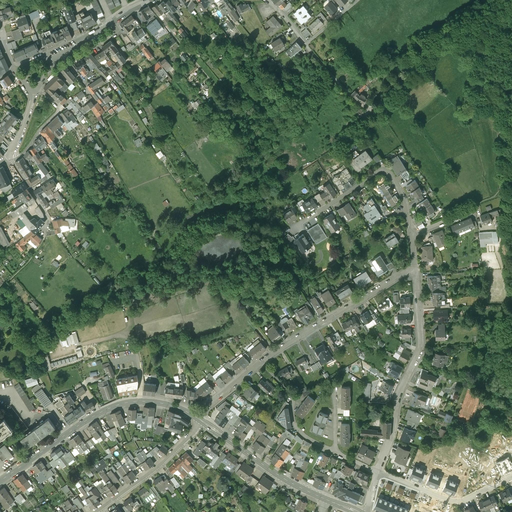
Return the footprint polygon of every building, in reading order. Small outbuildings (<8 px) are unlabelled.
[(102,13),(96,0),(89,0),(97,15),(102,13)] [(105,0),(109,9),(121,5),(118,0),(105,0)] [(174,5),(169,0),(165,4),(168,8),(170,10),(172,13),(176,10),(173,6),(174,5)] [(178,1),(177,0),(169,0),(174,5),(173,6),(176,10),(178,12),(179,11),(176,5),(180,3),(178,1)] [(208,0),(200,0),(202,2),(199,3),(203,11),(205,10),(203,4),(209,1),(208,0)] [(234,8),(227,0),(223,3),(225,6),(229,11),(234,8)] [(163,2),(159,5),(164,12),(168,8),(165,4),(163,2)] [(286,11),(292,5),(290,2),(286,5),(283,8),(286,11)] [(331,2),(325,7),(331,13),(336,8),(333,4),(331,2)] [(163,13),(157,4),(152,8),(159,16),(160,15),(163,13)] [(242,6),(240,4),(236,6),(241,13),(248,9),(250,8),(249,5),(248,4),(246,5),(245,4),(242,6)] [(307,10),(303,5),(299,8),(296,10),(296,11),(293,14),(298,18),(297,19),(307,10)] [(153,12),(149,6),(139,12),(142,18),(150,14),(153,12)] [(10,7),(0,10),(0,15),(2,20),(7,18),(6,15),(12,13),(10,7)] [(37,10),(29,14),(31,20),(40,16),(37,10)] [(172,13),(170,10),(165,14),(170,20),(172,19),(175,23),(178,21),(172,13)] [(307,10),(297,19),(301,24),(304,21),(305,22),(308,19),(307,19),(311,16),(307,11),(307,10)] [(91,13),(85,17),(83,12),(74,17),(75,21),(76,22),(81,19),(86,28),(96,22),(91,13)] [(150,14),(142,18),(144,21),(155,15),(153,12),(150,14)] [(163,18),(161,20),(165,26),(168,24),(167,22),(169,20),(166,16),(163,13),(160,15),(163,18)] [(131,16),(120,25),(127,33),(131,30),(129,28),(131,27),(129,24),(135,20),(131,16)] [(279,23),(273,17),(267,22),(272,28),(267,33),(270,36),(282,26),(279,23)] [(26,18),(21,20),(17,21),(19,29),(20,30),(29,27),(26,18)] [(318,18),(309,27),(313,31),(322,22),(318,18)] [(156,19),(147,27),(154,37),(164,29),(156,19)] [(75,21),(69,23),(72,31),(73,31),(75,36),(81,34),(78,28),(76,22),(75,21)] [(67,26),(51,33),(56,44),(56,45),(72,38),(67,26)] [(142,28),(136,33),(140,38),(145,34),(142,28)] [(310,34),(306,28),(301,33),(305,38),(310,34)] [(19,29),(11,31),(15,41),(23,38),(20,30),(19,29)] [(49,30),(40,35),(46,48),(56,44),(51,33),(49,30)] [(135,31),(132,33),(137,40),(140,38),(136,33),(135,31)] [(278,39),(271,43),(274,49),(278,47),(279,48),(284,45),(280,38),(278,39)] [(118,51),(110,41),(102,47),(104,50),(106,52),(110,49),(114,54),(118,51)] [(296,42),(286,51),(288,54),(287,54),(288,55),(289,55),(290,57),(297,51),(297,52),(302,48),(296,42)] [(35,43),(26,47),(23,49),(14,53),(17,61),(25,57),(31,55),(39,51),(35,43)] [(147,51),(143,44),(140,46),(143,51),(145,54),(149,51),(148,50),(147,51)] [(104,50),(99,54),(103,60),(105,59),(106,61),(105,63),(106,62),(109,60),(110,60),(106,52),(104,50)] [(119,51),(118,51),(114,54),(119,61),(120,61),(122,64),(126,61),(120,53),(121,52),(120,50),(119,51)] [(145,54),(143,51),(140,53),(143,57),(144,57),(146,59),(148,57),(150,60),(154,57),(152,55),(149,51),(145,54)] [(96,59),(90,54),(86,57),(83,59),(86,63),(87,63),(90,60),(92,63),(96,59)] [(0,63),(1,66),(0,66),(0,74),(9,69),(4,58),(0,59),(0,63)] [(80,60),(77,61),(78,62),(75,64),(78,68),(76,70),(77,71),(79,69),(83,66),(83,65),(86,63),(83,59),(81,60),(80,60)] [(101,65),(96,59),(92,63),(92,64),(95,66),(97,69),(101,65)] [(171,65),(165,59),(161,62),(159,61),(156,63),(158,65),(159,64),(162,67),(163,66),(166,69),(171,65)] [(116,65),(114,63),(113,64),(112,64),(109,66),(111,68),(114,72),(115,71),(119,68),(116,65)] [(156,63),(153,67),(157,71),(155,73),(160,79),(162,77),(163,78),(164,77),(160,72),(163,69),(161,67),(162,67),(159,64),(158,65),(156,63)] [(83,66),(79,69),(84,76),(89,71),(90,71),(87,68),(86,69),(83,66)] [(73,76),(66,67),(61,70),(69,79),(73,76)] [(107,71),(104,68),(99,71),(105,78),(106,77),(106,76),(109,74),(107,71)] [(114,72),(111,68),(108,71),(110,73),(114,78),(116,77),(118,80),(119,80),(122,78),(118,74),(118,75),(115,71),(114,72)] [(7,75),(0,80),(1,81),(5,86),(5,87),(6,87),(12,82),(7,75)] [(57,75),(44,87),(52,95),(56,92),(54,90),(59,85),(61,87),(65,83),(60,79),(57,75)] [(101,77),(90,84),(94,88),(96,87),(104,82),(102,77),(101,77)] [(61,87),(60,88),(61,88),(62,91),(64,93),(68,88),(67,87),(68,87),(65,83),(61,87)] [(363,83),(351,95),(357,101),(363,104),(366,100),(359,97),(358,95),(366,86),(363,83)] [(94,88),(90,84),(87,86),(93,94),(97,91),(98,90),(96,87),(94,88)] [(83,91),(73,97),(76,101),(85,95),(83,91)] [(97,91),(93,94),(95,96),(97,100),(101,97),(100,95),(97,91)] [(60,95),(56,92),(52,95),(59,102),(61,101),(64,98),(61,94),(60,95)] [(195,108),(202,103),(199,99),(192,104),(195,108)] [(91,102),(84,107),(87,110),(89,108),(90,108),(91,107),(94,106),(94,105),(91,102)] [(100,105),(93,110),(97,116),(104,111),(100,105)] [(78,109),(75,106),(73,108),(76,111),(75,112),(78,116),(81,113),(78,109)] [(67,109),(64,110),(63,108),(60,110),(61,113),(60,114),(64,119),(66,121),(67,123),(67,122),(71,119),(73,122),(76,120),(67,109)] [(361,117),(364,113),(358,109),(355,113),(361,117)] [(19,119),(11,112),(1,124),(2,125),(9,131),(12,127),(19,119)] [(58,116),(48,125),(52,129),(57,137),(62,134),(57,129),(63,123),(58,116)] [(67,122),(67,123),(66,121),(63,123),(65,125),(68,129),(69,131),(72,129),(67,122)] [(9,131),(2,125),(0,127),(0,133),(3,137),(4,137),(9,131)] [(47,126),(41,132),(49,142),(48,143),(48,144),(49,145),(52,149),(54,151),(57,148),(51,139),(54,137),(51,131),(47,126)] [(42,136),(36,141),(42,147),(47,143),(42,136)] [(42,147),(36,141),(33,144),(37,150),(40,148),(41,149),(42,148),(42,147)] [(34,147),(29,150),(33,156),(38,153),(34,147)] [(156,152),(161,159),(166,156),(161,149),(156,152)] [(365,151),(353,160),(352,158),(348,161),(357,174),(361,170),(360,169),(372,160),(365,151)] [(40,156),(38,153),(33,156),(38,163),(40,161),(42,160),(40,156)] [(378,155),(373,158),(376,163),(381,160),(378,155)] [(407,171),(397,156),(388,162),(398,177),(401,175),(407,171)] [(23,158),(15,162),(18,166),(25,161),(23,158)] [(25,161),(18,166),(19,169),(25,178),(29,176),(27,172),(30,170),(28,166),(25,161)] [(49,172),(40,161),(38,163),(36,164),(42,171),(45,175),(48,173),(49,172)] [(3,167),(0,167),(0,188),(10,183),(10,182),(3,167)] [(346,170),(333,179),(340,190),(344,188),(343,186),(349,182),(350,184),(354,182),(346,170)] [(42,171),(37,174),(38,175),(40,179),(46,175),(45,175),(42,171)] [(407,171),(401,175),(404,180),(410,176),(407,171)] [(38,175),(31,179),(29,176),(25,178),(30,185),(33,184),(40,179),(38,175)] [(53,179),(41,186),(44,192),(45,191),(47,195),(53,191),(51,187),(56,184),(53,179)] [(408,186),(407,186),(408,188),(407,189),(408,192),(408,191),(409,192),(410,191),(411,193),(419,187),(418,188),(416,186),(417,185),(415,181),(413,182),(408,186)] [(24,182),(12,191),(13,194),(15,196),(19,193),(26,188),(27,187),(24,182)] [(10,183),(1,188),(3,193),(12,187),(10,183)] [(329,185),(323,188),(326,193),(320,197),(323,200),(322,200),(324,203),(329,200),(336,196),(329,185)] [(395,196),(392,198),(387,190),(389,188),(388,186),(385,187),(384,185),(379,188),(392,207),(396,204),(395,202),(396,202),(396,203),(397,202),(398,201),(398,200),(395,196)] [(41,186),(34,191),(39,198),(43,196),(44,197),(47,195),(45,191),(44,192),(41,186)] [(419,187),(411,193),(412,195),(411,196),(412,198),(413,197),(413,198),(414,197),(415,199),(416,198),(421,195),(423,194),(422,194),(421,192),(422,192),(419,187)] [(26,188),(19,193),(20,196),(11,202),(13,204),(17,201),(29,193),(26,188)] [(359,191),(363,196),(368,192),(364,188),(359,191)] [(29,193),(17,201),(21,206),(32,197),(29,193)] [(319,195),(314,198),(315,198),(315,199),(318,203),(322,200),(323,200),(320,197),(319,195)] [(39,198),(44,205),(45,207),(48,206),(53,203),(51,201),(51,200),(48,203),(44,197),(43,196),(39,198)] [(21,206),(10,213),(14,218),(18,215),(23,211),(27,208),(26,207),(35,201),(32,197),(21,206)] [(377,207),(372,199),(366,202),(368,204),(364,207),(368,213),(364,215),(367,220),(369,218),(373,224),(377,221),(376,219),(381,216),(376,209),(375,209),(374,208),(377,207)] [(419,203),(419,204),(420,206),(418,207),(420,209),(422,209),(423,210),(431,205),(430,206),(428,204),(429,203),(427,199),(419,203)] [(302,207),(307,215),(311,212),(310,211),(317,207),(315,205),(312,200),(302,207)] [(348,204),(345,206),(346,207),(338,212),(338,211),(337,211),(341,217),(346,215),(347,216),(346,216),(348,220),(347,221),(356,216),(353,212),(354,212),(352,209),(348,204)] [(431,205),(423,210),(424,212),(422,213),(424,216),(424,215),(425,215),(426,215),(427,217),(435,212),(435,211),(434,212),(432,210),(433,209),(431,205)] [(30,220),(23,211),(18,215),(26,225),(30,231),(31,230),(35,225),(30,220)] [(291,211),(282,217),(281,217),(288,227),(297,221),(291,211)] [(488,213),(480,216),(484,225),(492,221),(490,217),(488,213)] [(331,216),(324,220),(325,221),(323,223),(330,233),(335,230),(333,226),(336,224),(334,220),(331,216)] [(38,222),(34,218),(30,220),(35,225),(31,230),(32,231),(35,233),(42,226),(44,222),(43,221),(41,219),(38,222)] [(470,218),(461,222),(464,230),(474,226),(470,218)] [(461,222),(451,227),(455,234),(464,230),(461,222)] [(2,225),(0,226),(0,242),(2,247),(10,243),(2,225)] [(26,225),(22,229),(26,235),(30,231),(26,225)] [(396,234),(390,237),(391,239),(386,242),(389,247),(398,241),(401,239),(400,239),(398,235),(402,232),(397,225),(392,229),(393,229),(396,234)] [(318,226),(307,233),(316,247),(327,239),(318,226)] [(493,231),(479,233),(481,247),(485,247),(485,243),(498,241),(497,237),(496,230),(493,231)] [(35,233),(32,231),(28,234),(30,236),(26,240),(28,241),(36,249),(37,246),(42,240),(35,233)] [(442,231),(433,235),(433,236),(436,242),(438,246),(441,245),(442,246),(446,244),(444,240),(445,239),(442,231)] [(28,234),(16,244),(21,251),(26,247),(24,245),(28,241),(26,240),(30,236),(28,234)] [(292,240),(288,237),(284,241),(291,247),(294,245),(294,244),(295,244),(294,243),(295,242),(293,239),(292,240)] [(295,242),(294,243),(295,244),(294,244),(294,245),(297,249),(298,248),(302,254),(305,252),(307,254),(308,253),(307,252),(311,250),(303,237),(295,242)] [(422,247),(421,247),(422,261),(432,260),(431,246),(422,247)] [(380,256),(369,263),(372,267),(374,266),(379,275),(388,269),(386,265),(380,256)] [(391,262),(386,265),(388,269),(389,270),(394,267),(391,262)] [(365,272),(354,279),(359,287),(371,280),(365,272)] [(348,285),(336,292),(341,300),(353,293),(348,285)] [(328,291),(321,296),(324,302),(328,308),(336,303),(328,291)] [(410,297),(400,298),(400,306),(401,307),(409,306),(410,306),(410,297)] [(316,299),(311,302),(319,314),(323,311),(319,305),(316,299)] [(385,300),(378,304),(380,307),(379,308),(380,310),(381,310),(382,311),(389,306),(385,300)] [(29,304),(34,309),(38,306),(33,301),(29,304)] [(297,313),(299,315),(298,316),(303,323),(313,317),(309,310),(307,307),(297,313)] [(446,309),(433,310),(434,318),(438,318),(438,321),(445,320),(445,317),(447,317),(446,309)] [(367,311),(360,316),(365,324),(372,319),(367,311)] [(410,314),(399,315),(399,314),(397,314),(398,323),(410,322),(411,322),(411,317),(410,317),(410,314)] [(356,320),(354,317),(349,320),(354,328),(357,332),(360,330),(358,326),(359,325),(357,322),(358,321),(357,319),(356,320)] [(288,320),(287,318),(285,318),(281,321),(281,322),(280,322),(285,329),(287,333),(297,327),(291,318),(288,320)] [(349,320),(342,324),(344,328),(343,328),(344,330),(345,330),(347,332),(345,332),(348,336),(353,334),(353,335),(357,332),(354,328),(349,320)] [(280,322),(276,324),(277,325),(282,331),(285,329),(280,322)] [(277,325),(274,327),(282,336),(284,334),(282,331),(277,325)] [(273,326),(265,332),(274,342),(282,336),(274,327),(273,326)] [(410,329),(402,329),(402,337),(410,337),(410,329)] [(444,330),(435,330),(435,339),(445,339),(444,330)] [(332,333),(326,337),(333,347),(335,346),(333,341),(336,339),(332,333)] [(260,343),(255,347),(260,354),(266,349),(263,346),(260,342),(260,343)] [(326,351),(322,345),(315,349),(317,352),(315,353),(318,357),(321,362),(325,360),(327,363),(334,359),(333,357),(333,356),(332,357),(331,356),(328,350),(327,351),(326,351)] [(334,356),(328,346),(325,348),(327,351),(328,350),(331,356),(332,357),(333,356),(333,357),(334,356)] [(255,347),(249,352),(255,358),(260,354),(255,347)] [(402,350),(398,357),(405,361),(409,354),(402,350)] [(444,353),(435,352),(434,359),(434,358),(433,363),(442,364),(444,353)] [(52,366),(78,359),(77,355),(51,362),(52,366)] [(243,357),(238,361),(243,368),(249,363),(246,359),(243,357)] [(303,358),(295,363),(300,371),(308,366),(307,364),(308,363),(306,360),(305,360),(303,358)] [(238,361),(232,366),(235,369),(238,372),(243,368),(238,361)] [(114,376),(109,362),(102,365),(103,368),(105,367),(110,378),(114,376)] [(398,365),(392,362),(390,362),(390,363),(390,365),(391,366),(388,373),(395,376),(396,377),(397,376),(398,376),(399,373),(398,372),(399,370),(400,370),(402,367),(398,365)] [(315,363),(310,366),(313,371),(318,368),(315,363)] [(287,368),(278,372),(281,377),(291,372),(289,369),(288,370),(287,368)] [(226,371),(221,375),(226,382),(232,377),(229,373),(226,371)] [(437,377),(422,372),(418,384),(421,385),(425,386),(427,380),(431,381),(430,382),(435,383),(437,377)] [(395,376),(388,373),(386,376),(393,381),(395,376)] [(137,375),(116,379),(119,395),(137,392),(138,381),(137,375)] [(221,375),(215,380),(216,380),(221,386),(226,382),(221,375)] [(264,382),(262,380),(257,384),(264,391),(268,386),(266,384),(267,383),(265,381),(264,382)] [(107,381),(103,382),(104,386),(108,399),(113,398),(107,381)] [(103,382),(99,384),(99,385),(99,386),(101,392),(100,392),(100,394),(102,393),(104,401),(108,399),(104,386),(103,382)] [(207,382),(202,386),(207,393),(213,388),(207,382)] [(393,385),(386,382),(383,387),(380,386),(379,389),(390,393),(393,385)] [(156,385),(144,383),(143,393),(155,394),(156,385)] [(35,409),(19,384),(14,387),(30,412),(35,409)] [(202,386),(196,391),(202,397),(207,393),(202,386)] [(250,386),(244,394),(251,400),(258,393),(255,391),(250,386)] [(82,387),(74,392),(78,397),(86,392),(82,387)] [(175,388),(166,387),(165,396),(173,397),(175,388)] [(350,387),(341,387),(341,394),(341,400),(341,407),(349,407),(349,399),(350,399),(350,395),(349,395),(350,387)] [(182,389),(175,388),(173,397),(182,398),(183,389),(182,389)] [(52,403),(42,389),(35,394),(45,408),(52,403)] [(417,393),(414,392),(409,403),(421,408),(426,409),(431,396),(428,395),(427,397),(417,393)] [(75,402),(69,394),(65,397),(71,404),(75,402)] [(308,396),(304,402),(300,406),(300,407),(296,413),(302,417),(307,411),(310,408),(315,401),(308,396)] [(72,407),(65,397),(62,400),(61,399),(55,403),(59,409),(60,408),(63,412),(62,413),(64,417),(69,424),(79,417),(74,410),(71,407),(72,407)] [(92,401),(87,405),(84,400),(81,402),(87,411),(95,406),(92,401)] [(223,403),(216,408),(221,412),(226,405),(226,406),(226,405),(223,403)] [(221,412),(215,420),(219,423),(223,417),(226,414),(230,408),(226,406),(226,405),(221,412)] [(80,406),(74,410),(79,417),(85,413),(80,406)] [(28,429),(11,407),(6,411),(11,417),(13,420),(23,433),(28,429)] [(142,413),(138,413),(138,420),(135,420),(135,423),(141,424),(141,428),(146,429),(147,424),(148,419),(149,407),(144,407),(143,414),(146,414),(146,417),(145,417),(144,418),(144,419),(142,419),(142,413)] [(289,414),(288,408),(284,409),(278,417),(279,421),(287,427),(290,426),(290,420),(289,421),(288,414),(289,414)] [(136,410),(128,409),(128,418),(135,419),(136,413),(136,410)] [(417,412),(408,409),(405,418),(409,420),(408,422),(412,424),(417,412)] [(438,415),(445,417),(445,419),(451,421),(453,414),(439,410),(438,415)] [(115,412),(110,414),(113,421),(115,420),(116,422),(114,423),(115,424),(119,422),(115,412)] [(178,414),(173,412),(170,423),(174,424),(174,423),(173,423),(174,420),(176,421),(178,414)] [(320,412),(317,420),(315,424),(316,424),(313,431),(320,434),(323,427),(323,428),(325,422),(328,415),(320,412)] [(4,418),(0,421),(0,438),(12,429),(8,423),(13,420),(11,417),(6,421),(4,418)] [(223,417),(219,423),(223,426),(227,420),(226,419),(223,417)] [(48,418),(20,439),(27,447),(33,443),(34,444),(36,443),(35,442),(46,433),(47,434),(50,433),(49,431),(54,427),(48,418)] [(248,423),(242,419),(236,427),(238,428),(234,434),(238,437),(244,428),(246,425),(248,423)] [(100,427),(96,421),(92,424),(98,433),(101,431),(102,431),(101,430),(100,430),(98,428),(100,427)] [(391,422),(382,421),(382,422),(381,422),(380,433),(381,433),(381,437),(389,438),(391,422)] [(98,433),(92,424),(88,427),(92,433),(94,432),(95,434),(94,435),(95,436),(98,433)] [(349,424),(341,424),(341,431),(341,437),(341,444),(349,445),(349,436),(350,436),(350,432),(349,432),(349,424)] [(404,427),(400,439),(407,442),(410,436),(413,438),(416,432),(404,427)] [(244,428),(238,437),(242,440),(246,434),(244,433),(246,431),(247,431),(248,430),(244,428)] [(297,434),(294,438),(301,443),(304,439),(297,434)] [(78,435),(73,438),(80,446),(83,444),(82,443),(81,444),(80,442),(82,440),(78,435)] [(261,444),(256,450),(261,453),(267,444),(270,440),(266,437),(265,438),(261,444)] [(273,441),(270,440),(267,444),(272,448),(278,438),(276,437),(273,441)] [(73,438),(70,441),(73,446),(75,445),(77,447),(76,447),(76,448),(80,446),(73,438)] [(371,439),(367,447),(373,450),(377,442),(371,439)] [(202,440),(195,450),(200,454),(204,448),(203,448),(206,444),(202,440)] [(220,449),(208,441),(206,444),(203,448),(204,448),(209,452),(208,453),(214,457),(215,458),(216,455),(220,449)] [(256,441),(252,447),(256,450),(261,444),(258,443),(256,441)] [(4,445),(0,448),(0,458),(2,461),(6,458),(8,460),(13,457),(4,445)] [(163,445),(162,446),(158,452),(164,456),(168,451),(166,449),(167,448),(163,445)] [(367,447),(362,445),(357,456),(369,462),(374,451),(373,450),(367,447)] [(409,451),(398,447),(397,450),(398,451),(395,460),(399,461),(400,460),(404,462),(409,451)] [(63,453),(59,448),(55,451),(61,459),(66,465),(73,460),(69,455),(67,453),(66,451),(63,453)] [(281,454),(275,464),(279,466),(283,461),(289,452),(288,452),(285,449),(285,450),(281,454)] [(55,451),(51,454),(55,459),(57,458),(58,460),(57,461),(58,462),(61,459),(55,451)] [(186,452),(177,461),(188,472),(192,468),(188,463),(192,460),(193,460),(186,452)] [(219,457),(218,458),(223,461),(227,455),(222,452),(219,457)] [(276,456),(275,455),(270,460),(275,464),(281,454),(278,452),(277,453),(278,454),(276,456)] [(238,460),(228,453),(227,455),(223,461),(227,464),(224,468),(229,472),(232,468),(236,463),(238,460)] [(131,460),(127,455),(124,458),(126,460),(126,461),(125,461),(125,464),(122,466),(122,467),(131,480),(136,477),(132,471),(137,468),(131,460)] [(214,457),(208,464),(212,467),(218,458),(219,457),(216,455),(215,458),(214,457)] [(324,455),(321,459),(318,464),(320,465),(322,465),(324,466),(328,457),(324,455)] [(148,459),(145,461),(150,466),(154,463),(150,457),(148,459)] [(207,464),(200,458),(197,462),(205,467),(207,464)] [(299,459),(295,468),(294,468),(291,474),(296,476),(301,466),(303,461),(300,460),(299,459)] [(511,469),(507,459),(497,464),(502,474),(511,469)] [(45,467),(41,461),(36,464),(43,473),(46,471),(45,470),(44,470),(43,468),(45,467)] [(143,462),(141,464),(145,470),(150,466),(145,461),(143,462)] [(188,472),(177,461),(168,469),(173,474),(178,469),(181,473),(179,474),(183,478),(188,472)] [(244,462),(236,473),(239,475),(240,474),(246,479),(246,480),(250,475),(254,469),(244,462)] [(43,473),(36,464),(32,467),(36,473),(38,471),(40,473),(39,474),(39,475),(41,475),(43,473)] [(353,468),(345,464),(345,465),(343,468),(342,468),(341,471),(350,475),(352,470),(353,468)] [(301,466),(296,476),(301,479),(304,472),(302,471),(303,469),(304,469),(304,468),(301,466)] [(131,480),(122,467),(120,469),(122,472),(121,473),(122,474),(123,473),(125,476),(123,477),(127,483),(131,480)] [(409,478),(415,480),(419,469),(414,467),(412,470),(410,475),(409,478)] [(192,468),(188,472),(193,477),(197,474),(192,468)] [(425,471),(419,469),(415,480),(420,482),(421,480),(424,474),(425,471)] [(355,478),(355,479),(359,481),(363,473),(358,470),(358,472),(355,478)] [(363,473),(359,481),(366,485),(368,475),(363,473)] [(31,486),(22,474),(18,478),(26,489),(31,486)] [(426,485),(431,487),(436,476),(430,474),(426,485)] [(160,476),(153,481),(160,491),(167,486),(168,487),(169,487),(171,485),(168,481),(164,475),(161,477),(160,476)] [(250,475),(246,480),(251,483),(254,478),(250,475)] [(318,479),(316,478),(313,484),(318,486),(321,480),(322,476),(318,475),(318,476),(319,476),(318,479)] [(259,481),(255,487),(256,487),(257,485),(263,490),(262,491),(265,493),(273,483),(263,476),(259,481)] [(441,478),(436,476),(431,487),(437,489),(441,478)] [(26,489),(18,478),(14,480),(18,486),(19,485),(23,491),(26,489)] [(259,481),(254,478),(251,483),(255,487),(259,481)] [(113,484),(111,485),(110,483),(111,483),(110,481),(109,482),(107,480),(105,481),(113,493),(117,490),(113,484)] [(442,492),(448,494),(453,483),(447,480),(442,492)] [(105,481),(101,483),(104,487),(103,488),(109,496),(113,493),(105,481)] [(338,482),(337,482),(333,489),(334,489),(332,493),(334,494),(334,495),(336,496),(336,495),(342,498),(349,484),(346,482),(344,487),(342,486),(343,485),(341,484),(341,483),(339,482),(338,482)] [(355,484),(350,482),(349,484),(342,498),(347,500),(348,499),(356,503),(359,496),(360,494),(351,491),(355,484)] [(458,485),(453,483),(448,494),(454,496),(458,485)] [(86,492),(81,486),(79,488),(78,489),(83,495),(81,496),(84,500),(85,498),(88,502),(87,503),(91,509),(95,506),(89,496),(86,493),(86,492)] [(150,488),(147,490),(145,487),(138,492),(146,503),(156,496),(155,495),(150,488)] [(4,488),(0,490),(0,491),(6,499),(8,498),(9,497),(9,496),(7,497),(6,494),(8,493),(4,488)] [(511,497),(508,489),(499,494),(497,495),(499,498),(500,498),(503,503),(511,498),(511,497)] [(6,499),(0,491),(0,499),(1,499),(4,503),(2,505),(6,509),(11,506),(10,504),(6,499)] [(25,500),(20,493),(17,495),(22,502),(22,503),(25,500)] [(95,497),(94,498),(92,496),(93,495),(92,494),(89,496),(95,506),(100,503),(95,497)] [(17,495),(14,498),(19,504),(22,502),(17,495)] [(85,505),(79,496),(76,498),(77,499),(82,507),(85,505)] [(493,497),(486,500),(490,508),(497,505),(493,497)] [(135,498),(132,500),(130,498),(124,503),(125,505),(129,511),(129,510),(133,508),(132,506),(134,505),(135,507),(140,504),(135,498)] [(374,508),(379,510),(383,500),(378,498),(374,508)] [(77,499),(73,502),(75,505),(79,509),(82,507),(77,499)] [(306,503),(300,499),(295,508),(302,511),(306,503)] [(79,509),(75,505),(73,506),(68,500),(64,502),(67,506),(69,509),(71,511),(80,511),(79,509)] [(379,510),(384,511),(388,502),(383,500),(379,510)] [(486,500),(478,504),(481,511),(482,511),(490,508),(486,500)] [(384,511),(390,511),(393,504),(388,502),(384,511)]
